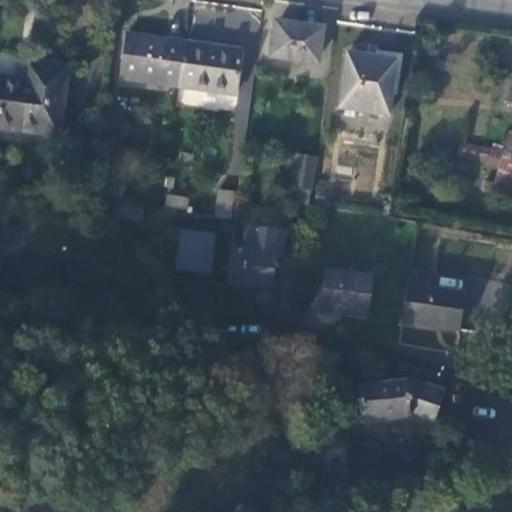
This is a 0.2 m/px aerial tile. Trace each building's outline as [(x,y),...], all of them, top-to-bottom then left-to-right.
[(320,30),(276,23),(271,55),(315,61),(320,30)] [(175,91),(183,46),(124,37),(118,83),(175,91)] [(183,46),(175,91),(234,99),(239,54),(183,46)] [(398,62),(349,55),(341,108),(390,115),(398,62)] [(0,129),(58,134),(63,65),(25,62),(24,82),(0,80),(0,129)] [(498,91),(497,95),(511,98),(511,78),(501,76),(500,79),(493,77),(490,89),(498,91)] [(511,128),(493,124),(476,183),(497,188),(501,172),(511,174),(511,128)] [(295,181),(299,146),(277,143),(273,177),(295,181)] [(217,178),(201,176),(198,201),(214,203),(217,178)] [(174,187),(151,184),(150,195),(173,198),(174,187)] [(214,216),(230,218),(234,191),(218,189),(214,216)] [(213,235),(180,232),(177,269),(210,272),(213,235)] [(274,253),(229,247),(224,284),(234,285),(269,289),(274,253)] [(19,273),(0,270),(0,300),(16,302),(19,273)] [(344,316),(367,318),(371,278),(324,274),(320,314),(344,316)] [(463,291),(405,282),(399,319),(428,323),(458,328),(463,291)] [(404,384),(370,387),(351,391),(353,416),(344,418),(346,427),(356,425),(367,424),(418,418),(439,426),(441,393),(427,388),(415,384),(404,384)] [(459,468),(458,454),(436,458),(438,475),(459,468)]
